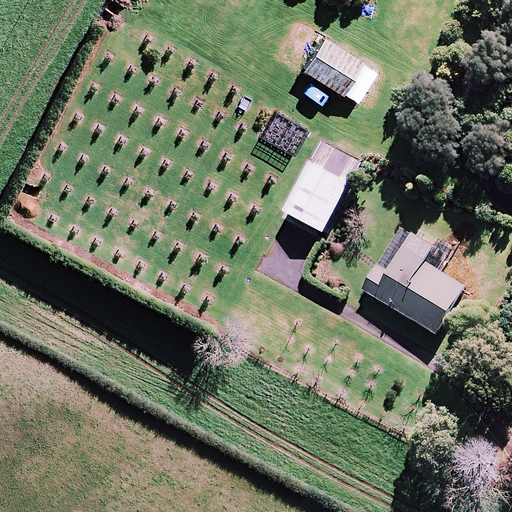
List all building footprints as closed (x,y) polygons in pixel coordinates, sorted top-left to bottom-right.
[(376,72),(323,38),(302,71),(356,105),(376,72)] [(292,154),(112,57),(86,105),(267,201),(292,154)] [(201,208),(69,137),(30,209),(163,280),(201,208)] [(364,167),(324,145),(287,215),(326,236),(364,167)] [(372,154),(365,168),(379,175),(386,161),(372,154)] [(442,253),(416,238),(393,274),(382,267),(366,293),(440,338),(467,295),(473,299),(482,283),(439,257),(442,253)]
